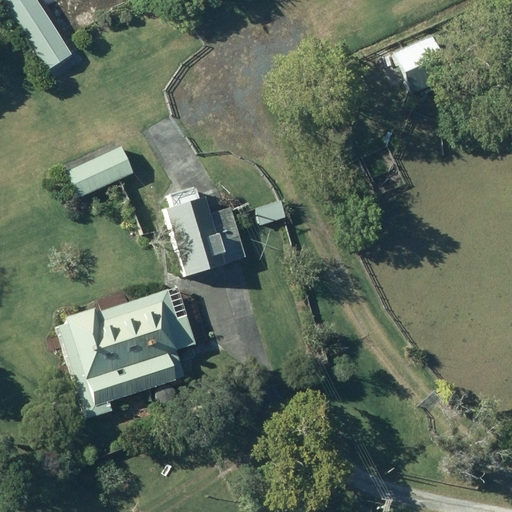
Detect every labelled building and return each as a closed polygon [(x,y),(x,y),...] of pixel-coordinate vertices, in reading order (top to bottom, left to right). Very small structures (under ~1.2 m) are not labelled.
[(66,57),(26,0),(0,0),(0,10),(42,73),(66,57)] [(424,39),(388,56),(405,94),(442,78),(424,39)] [(126,174),(115,149),(59,174),(71,199),(126,174)] [(196,200),(157,212),(177,278),(217,266),(196,200)] [(285,219),(278,200),(249,211),(256,230),(285,219)] [(160,287),(48,322),(76,409),(166,381),(158,353),(189,343),(180,316),(170,320),(160,287)]
